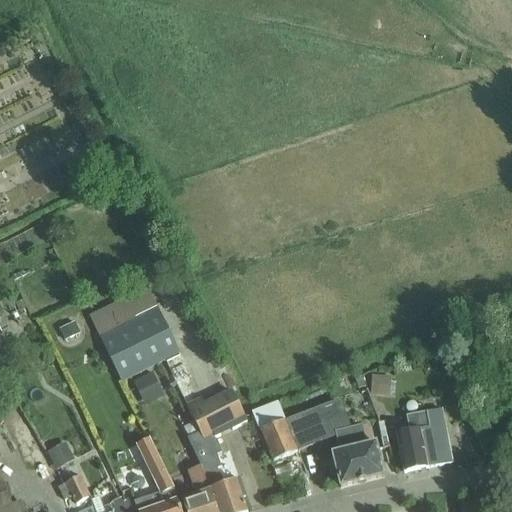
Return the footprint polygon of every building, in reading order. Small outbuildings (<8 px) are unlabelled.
[(35,200),(69,181),(60,164),(25,183),(35,200)] [(147,290),(89,318),(122,384),(165,363),(179,356),(147,290)] [(69,339),(84,331),(76,318),(62,326),(69,339)] [(201,400),(186,407),(199,435),(188,441),(201,469),(202,473),(216,511),(246,511),(242,499),(245,498),(239,481),(218,488),(215,479),(220,477),(217,470),(221,469),(216,457),(221,455),(214,440),(246,424),(243,417),(232,394),(205,407),(201,400)] [(284,423),(297,454),(336,438),(340,455),(332,457),(340,490),(384,479),(376,446),(367,448),(362,429),(351,431),(340,402),(286,423),(284,423)] [(260,433),(273,464),(297,454),(284,423),(286,423),(279,405),(254,416),(260,433)] [(396,437),(404,475),(451,466),(440,412),(406,418),(410,434),(396,437)] [(154,497),(134,504),(136,511),(180,511),(173,491),(149,441),(136,447),(161,497),(155,500),(154,497)] [(68,442),(50,452),(61,471),(79,461),(68,442)] [(48,511),(45,503),(40,505),(37,500),(26,505),(28,511),(25,511),(21,502),(11,505),(0,475),(0,459),(2,459),(0,454),(0,511),(48,511)] [(216,511),(202,473),(196,476),(194,472),(189,474),(199,498),(182,504),(185,511),(216,511)] [(65,502),(72,499),(76,507),(90,499),(79,478),(58,489),(65,502)] [(131,511),(129,502),(125,503),(124,499),(116,502),(112,504),(109,507),(103,509),(103,511),(131,511)]
